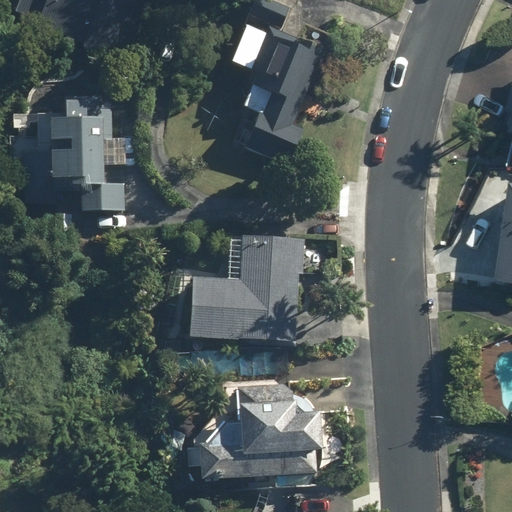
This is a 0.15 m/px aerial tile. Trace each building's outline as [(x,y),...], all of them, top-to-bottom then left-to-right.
[(149,0),(19,0),(13,17),(38,26),(36,31),(84,49),(82,53),(124,69),(149,0)] [(244,152),(289,170),(304,132),(296,129),(327,55),(267,31),(249,77),(256,80),(242,112),(258,118),(244,152)] [(49,154),(22,156),(24,209),(56,208),(55,196),(80,195),(81,216),(126,214),(125,186),(104,187),(102,144),(113,143),(111,99),(63,101),(64,124),(48,124),(49,154)] [(511,184),(510,184),(496,283),(511,285),(511,184)] [(188,341),(296,345),(298,277),(303,277),(304,243),(242,241),(241,284),(190,282),(188,341)] [(316,455),(323,455),(320,417),(294,418),(292,396),(282,389),(236,392),(239,434),(225,421),(201,447),(198,447),(201,485),(318,475),(316,455)]
